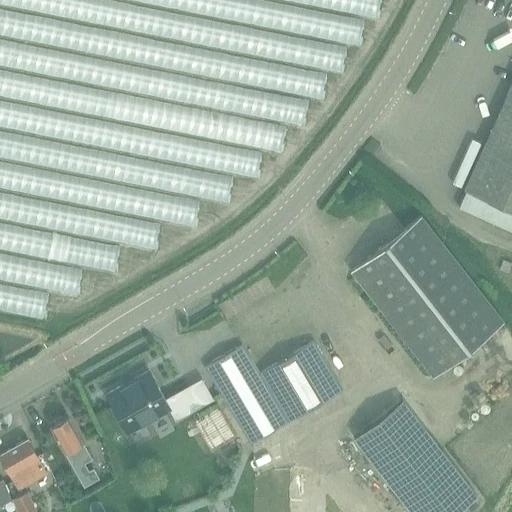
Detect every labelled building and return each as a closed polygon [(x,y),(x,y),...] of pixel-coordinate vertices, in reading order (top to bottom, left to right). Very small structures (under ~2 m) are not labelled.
[(511,84),(465,189),(467,189),(458,208),(511,232),(511,84)] [(421,216),(404,229),(351,270),(433,376),(503,322),(421,216)] [(204,367),(213,382),(250,444),(344,390),(314,340),(260,373),(242,344),(204,367)] [(149,371),(135,379),(107,394),(127,432),(169,409),(176,420),(200,407),(190,389),(167,402),(149,371)] [(455,511),(477,496),(402,400),(354,437),(412,511),(455,511)] [(50,426),(84,486),(99,478),(93,468),(88,470),(84,463),(92,459),(68,416),(50,426)] [(28,439),(26,440),(0,454),(0,455),(18,488),(46,472),(37,457),(38,456),(28,439)] [(0,481),(0,508),(11,502),(2,481),(0,481)] [(35,511),(27,493),(13,499),(18,511),(35,511)]
